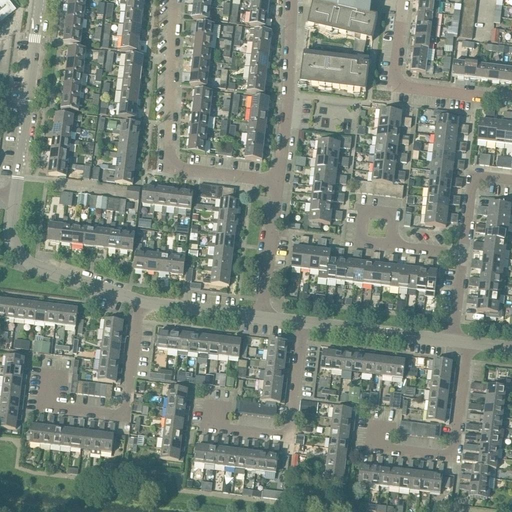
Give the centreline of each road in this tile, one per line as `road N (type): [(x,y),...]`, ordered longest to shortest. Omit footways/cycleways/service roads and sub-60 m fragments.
road 1 (residential): [(276,182),(169,171),(173,0)]
road 2 (residential): [(51,379),(48,412),(127,421),(139,303)]
road 3 (residential): [(379,426),(375,449),(451,459),(469,345)]
road 4 (residential): [(213,407),(211,428),(287,439),(302,323)]
road 5 (residential): [(14,196),(39,0)]
road 6 (residential): [(139,303),(20,256),(11,235),(14,196)]
road 7 (residential): [(292,0),(276,182)]
road 8 (residential): [(453,343),(302,323)]
road 9 (residential): [(276,182),(263,319)]
road 10 (residential): [(263,319),(139,303)]
road 11 (residential): [(464,258),(476,175),(511,179)]
